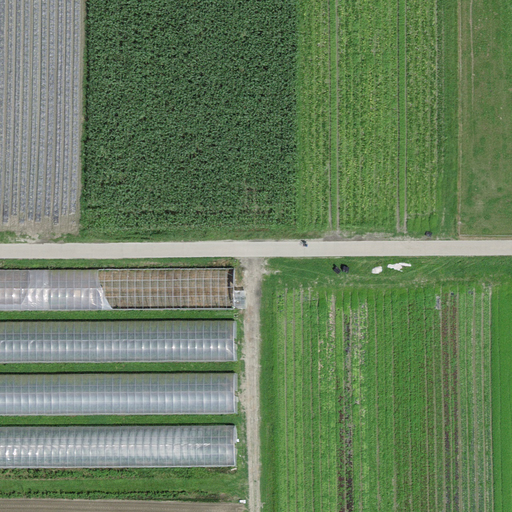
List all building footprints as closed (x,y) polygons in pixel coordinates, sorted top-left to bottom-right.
[(237,269),(0,269),(0,311),(237,311),(237,269)] [(0,361),(42,361),(42,342),(21,342),(21,323),(0,323),(0,361)] [(164,360),(236,360),(237,324),(164,324),(164,360)] [(0,375),(0,415),(87,413),(86,396),(41,397),(41,375),(0,375)] [(237,414),(237,377),(172,377),(172,414),(237,414)] [(0,428),(0,467),(56,468),(55,428),(0,428)] [(169,467),(238,465),(237,428),(168,431),(169,467)]
